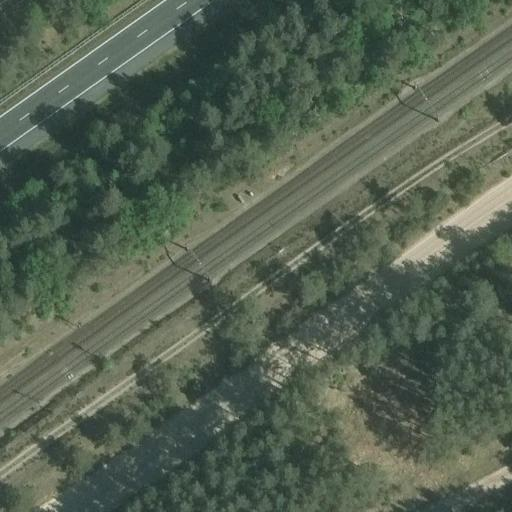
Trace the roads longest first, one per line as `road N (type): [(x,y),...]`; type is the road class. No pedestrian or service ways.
road 1 (track): [(0,476),(511,115)]
road 2 (motorway): [(0,137),(195,0)]
